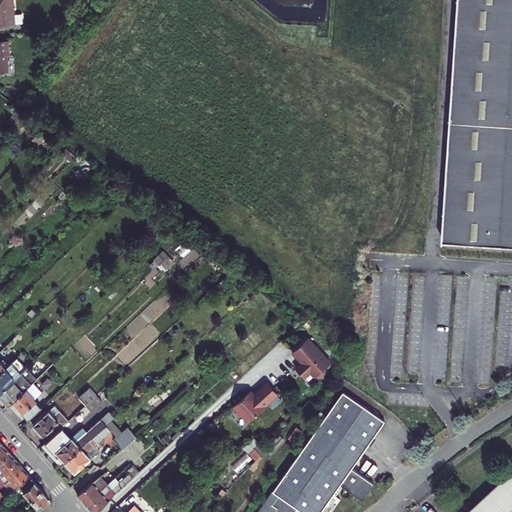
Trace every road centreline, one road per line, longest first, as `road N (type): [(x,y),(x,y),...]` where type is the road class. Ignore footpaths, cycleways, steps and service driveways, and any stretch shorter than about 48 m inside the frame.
road 1 (residential): [(101,511),(278,354)]
road 2 (residential): [(378,511),(511,408)]
